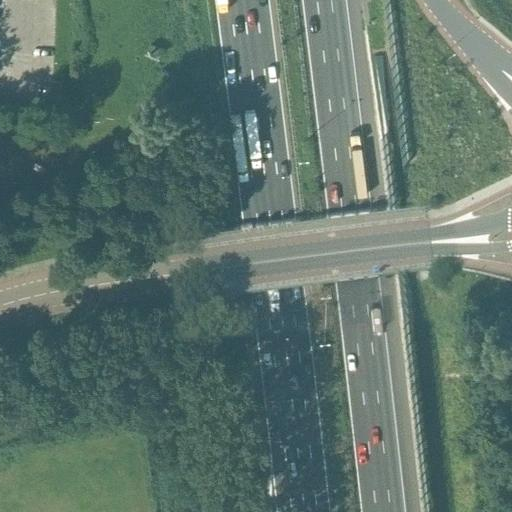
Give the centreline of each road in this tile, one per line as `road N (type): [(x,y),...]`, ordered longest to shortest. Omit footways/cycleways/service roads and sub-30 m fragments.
road 1 (tertiary): [(0,304),(104,283),(511,236)]
road 2 (motorway): [(379,511),(323,0)]
road 3 (motorway): [(246,0),(300,511)]
